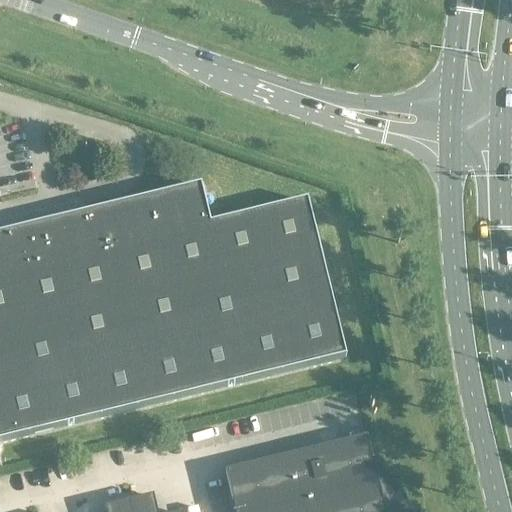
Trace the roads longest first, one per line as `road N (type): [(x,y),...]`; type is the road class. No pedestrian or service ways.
road 1 (secondary): [(449,139),(448,255),(469,406),(497,511)]
road 2 (unclassified): [(29,0),(284,99)]
road 3 (secondary): [(511,386),(494,140)]
road 4 (unknown): [(197,473),(176,466),(0,500)]
road 5 (unclassified): [(284,99),(386,131),(449,139)]
road 6 (unclassified): [(450,104),(284,99)]
